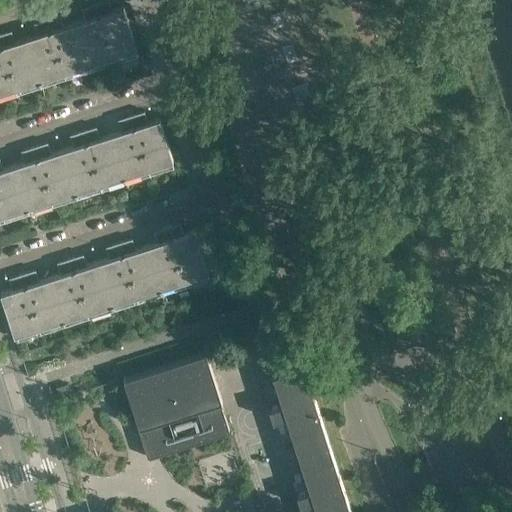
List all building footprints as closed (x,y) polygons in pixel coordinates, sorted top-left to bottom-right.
[(137,48),(124,5),(112,9),(109,0),(102,0),(82,7),(85,18),(75,21),(88,64),(137,48)] [(88,64),(75,21),(64,25),(60,13),(34,22),(37,33),(26,37),(40,79),(88,64)] [(0,92),(40,79),(26,37),(15,40),(12,29),(0,32),(0,92)] [(173,160),(160,117),(148,121),(144,110),(118,118),(121,129),(111,133),(124,175),(173,160)] [(124,175),(111,133),(100,136),(96,125),(70,134),(73,145),(62,148),(76,191),(124,175)] [(76,191),(62,148),(51,152),(48,141),(21,149),(24,161),(14,164),(28,207),(76,191)] [(0,215),(28,207),(14,164),(3,167),(0,157),(0,215)] [(209,272),(195,229),(184,233),(180,221),(154,230),(157,241),(147,245),(160,287),(209,272)] [(160,287),(147,245),(136,248),(132,237),(106,246),(109,257),(98,260),(112,303),(160,287)] [(112,303),(98,260),(87,264),(84,253),(57,261),(60,272),(50,276),(64,318),(112,303)] [(64,318),(50,276),(39,279),(36,268),(9,277),(13,288),(1,292),(14,334),(64,318)] [(230,430),(221,401),(222,401),(206,351),(205,351),(205,352),(126,377),(125,377),(124,377),(140,427),(141,427),(147,444),(151,455),(149,456),(149,457),(232,430),(231,429),(230,430)] [(351,511),(304,363),(273,373),(283,403),(270,407),(274,419),(287,415),(311,489),(298,493),(302,505),(314,501),(318,511),(351,511)] [(158,480),(168,511),(246,511),(240,493),(205,504),(201,493),(225,485),(217,462),(158,480)]
